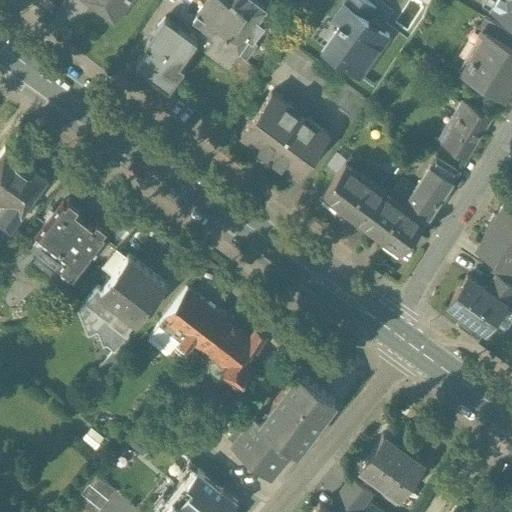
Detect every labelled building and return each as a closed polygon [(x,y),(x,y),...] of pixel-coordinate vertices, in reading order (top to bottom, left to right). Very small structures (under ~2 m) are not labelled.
[(90,0),(115,18),(128,0),(90,0)] [(265,6),(256,0),(229,0),(230,1),(228,0),(205,0),(194,17),(216,33),(206,48),(228,64),(249,35),(252,38),(263,22),(257,17),(265,6)] [(390,33),(344,0),(343,2),(333,15),(338,19),(336,21),(344,26),(327,49),(360,73),(388,34),(389,35),(390,33)] [(511,0),(493,0),(491,4),(511,16),(511,0)] [(197,38),(166,15),(158,26),(157,25),(140,48),(145,52),(136,63),(168,87),(184,65),(179,62),(197,38)] [(511,31),(485,16),(478,26),(487,32),(488,30),(511,44),(511,31)] [(511,44),(488,30),(487,32),(463,71),(502,95),(511,79),(511,44)] [(367,98),(340,78),(327,96),(355,116),(367,98)] [(295,108),(271,90),(241,131),(254,141),(253,148),(279,167),(285,164),(299,174),(329,133),(305,115),(308,111),(298,104),(295,108)] [(463,99),(439,137),(466,154),(490,116),(463,99)] [(48,174),(6,144),(0,151),(0,215),(10,223),(21,209),(22,210),(26,204),(30,207),(40,193),(36,190),(48,174)] [(408,208),(426,217),(459,167),(442,157),(408,208)] [(384,189),(345,161),(346,160),(345,159),(336,171),(322,190),(322,191),(320,194),(335,206),(339,201),(362,218),(361,220),(385,189),(384,188),(384,189)] [(336,171),(326,164),(312,183),(322,190),(336,171)] [(426,217),(408,208),(385,190),(385,189),(361,220),(362,221),(363,219),(386,236),(382,241),(398,252),(400,249),(401,250),(426,217)] [(79,203),(69,195),(66,200),(63,198),(56,208),(52,206),(46,214),(49,217),(25,248),(36,257),(42,249),(74,274),(106,231),(104,230),(108,225),(97,217),(93,222),(76,208),(79,203)] [(511,197),(508,195),(477,244),(510,266),(511,262),(511,197)] [(165,279),(128,251),(101,285),(97,282),(85,295),(87,300),(77,304),(89,333),(98,329),(104,344),(107,342),(114,349),(126,335),(125,330),(137,315),(165,279)] [(488,287),(468,273),(448,302),(487,329),(508,300),(488,287)] [(511,294),(511,283),(497,273),(488,287),(508,300),(511,294)] [(227,317),(187,286),(165,315),(185,331),(179,339),(189,346),(195,339),(203,346),(227,317)] [(227,317),(203,346),(227,365),(223,370),(239,383),(252,367),(244,360),(252,350),(256,352),(267,333),(255,325),(249,335),(227,317)] [(114,349),(99,367),(107,374),(123,356),(114,349)] [(334,396),(297,369),(296,370),(261,416),(256,412),(232,440),(269,471),(293,442),(298,446),(334,398),(333,397),(334,396)] [(240,399),(227,389),(207,416),(220,426),(240,399)] [(424,461),(383,432),(359,465),(400,494),(424,461)] [(179,471),(184,475),(168,494),(163,490),(153,502),(164,511),(226,511),(238,499),(189,458),(179,471)] [(97,511),(115,490),(97,475),(74,503),(85,511),(97,511)] [(372,490),(352,476),(344,487),(364,501),(372,490)] [(336,511),(321,500),(312,511),(336,511)]
